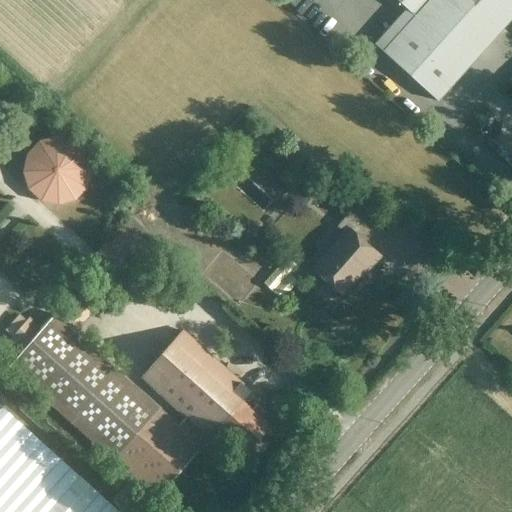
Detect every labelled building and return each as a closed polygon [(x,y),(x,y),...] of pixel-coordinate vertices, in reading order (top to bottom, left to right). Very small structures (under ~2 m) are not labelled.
[(511,0),(395,0),(414,17),(382,52),(436,100),(511,16),(511,0)] [(38,201),(73,200),(90,174),(73,144),(37,144),(21,174),(38,201)] [(367,269),(379,256),(365,243),(375,232),(351,211),(337,227),(348,237),(334,252),(331,250),(314,269),(342,294),(360,275),(358,274),(364,267),(367,269)] [(125,280),(152,252),(122,225),(96,254),(125,280)] [(287,256),(263,283),(282,299),(298,281),(289,273),(297,264),(287,256)] [(80,327),(113,290),(97,275),(64,313),(80,327)] [(0,358),(9,366),(159,499),(204,448),(54,315),(41,330),(29,319),(10,340),(1,332),(0,333),(0,358)] [(246,452),(269,426),(242,402),(251,392),(182,331),(141,376),(210,438),(219,428),(246,452)] [(120,511),(0,404),(0,511),(120,511)]
